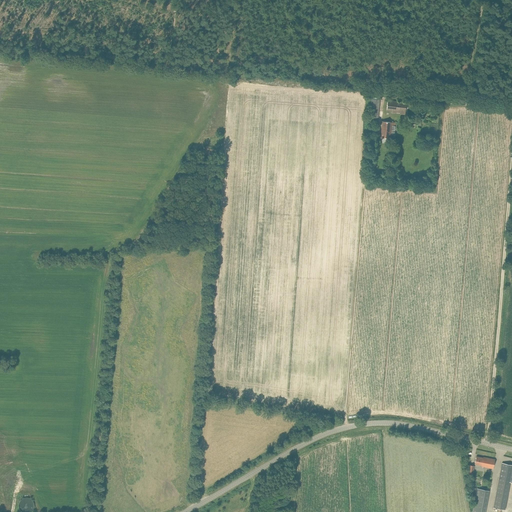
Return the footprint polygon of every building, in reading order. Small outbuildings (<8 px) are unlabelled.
[(370,117),(378,118),(379,100),(371,99),(370,117)] [(388,100),(387,110),(393,110),(392,113),(395,113),(395,112),(401,113),(401,114),(405,114),(406,103),(401,102),(388,100)] [(381,137),(394,138),(395,123),(382,121),(382,122),(381,137)] [(481,466),(493,469),(495,459),(483,457),(483,458),(476,456),(475,464),(482,465),(481,466)] [(493,508),(505,510),(510,482),(511,482),(511,464),(502,463),(493,508)] [(472,511),(485,511),(489,490),(477,488),(472,511)]
